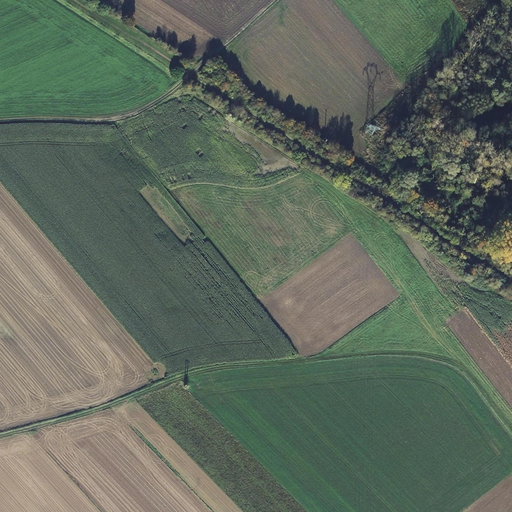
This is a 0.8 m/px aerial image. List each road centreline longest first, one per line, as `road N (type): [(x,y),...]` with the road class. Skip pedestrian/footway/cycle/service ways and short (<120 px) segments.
road 1 (track): [(0,436),(199,370),(387,356),(456,372),(511,441)]
road 2 (track): [(0,120),(105,120),(141,109),(273,0)]
